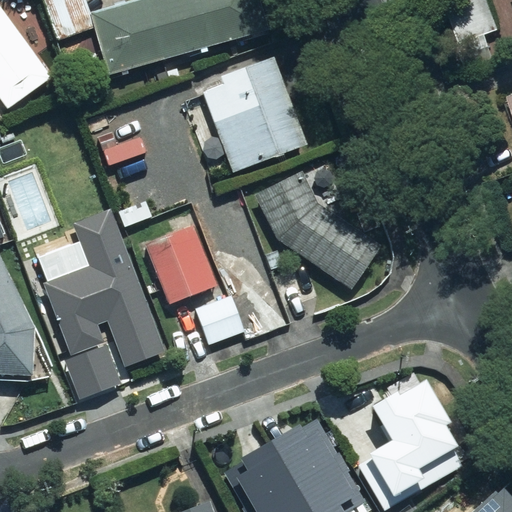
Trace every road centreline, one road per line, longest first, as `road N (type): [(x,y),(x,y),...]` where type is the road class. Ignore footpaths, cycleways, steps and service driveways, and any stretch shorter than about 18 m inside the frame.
road 1 (residential): [(0,474),(466,304)]
road 2 (residential): [(356,0),(466,304)]
